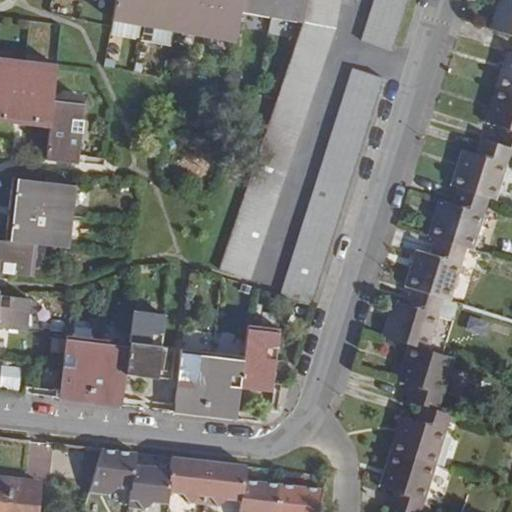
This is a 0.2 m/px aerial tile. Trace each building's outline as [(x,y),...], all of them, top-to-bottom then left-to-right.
[(115,0),(112,20),(235,41),(241,10),(302,22),(276,99),(220,269),(250,279),(335,26),(339,0),(373,0),(361,40),(391,50),(407,0),(115,0)] [(394,491),(388,507),(404,511),(420,511),(452,415),(438,410),(454,359),(427,351),(444,299),(449,301),(466,249),(472,250),(488,198),(495,200),(511,149),(511,148),(511,0),(498,0),(490,29),(511,35),(511,53),(506,52),(484,123),(496,127),(491,142),(480,139),(475,154),(463,151),(452,186),(457,188),(452,204),(440,201),(428,236),(434,239),(429,255),(417,251),(405,286),(413,289),(408,305),(395,301),(383,336),(409,345),(398,381),(412,385),(407,401),(420,405),(415,421),(402,417),(380,487),(394,491)] [(0,122),(50,128),(47,159),(78,163),(79,156),(86,100),(53,96),(57,65),(0,58),(0,122)] [(352,68),(281,297),(310,307),(382,78),(352,68)] [(5,241),(0,239),(0,272),(32,276),(36,244),(68,248),(75,186),(13,178),(5,241)] [(0,327),(26,330),(30,299),(0,295),(0,327)] [(67,335),(60,399),(122,406),(126,375),(157,379),(162,346),(166,315),(134,311),(129,343),(67,335)] [(181,349),(174,412),(237,420),(240,388),(273,392),(280,329),(249,326),(244,357),(181,349)] [(0,365),(0,366),(0,386),(20,389),(22,368),(0,365)] [(139,455),(102,450),(91,487),(103,488),(110,498),(119,490),(132,490),(134,490),(137,469),(135,467),(138,465),(139,455)] [(211,462),(172,458),(171,471),(168,493),(184,496),(193,507),(201,498),(206,499),(211,462)] [(249,467),(211,462),(206,499),(212,499),(219,509),(228,500),(241,500),(243,500),(245,481),(247,481),(249,467)] [(171,471),(137,469),(134,490),(132,490),(130,502),(136,503),(142,511),(145,511),(152,505),(166,507),(168,493),(171,471)] [(0,477),(0,511),(37,511),(40,482),(0,477)] [(279,511),(282,486),(247,481),(245,481),(243,500),(241,500),(239,511),(279,511)] [(317,511),(324,491),(282,486),(279,511),(317,511)] [(103,488),(91,487),(88,496),(110,498),(103,488)] [(205,508),(206,499),(201,498),(193,507),(205,508)] [(212,499),(206,499),(205,508),(219,509),(212,499)] [(130,502),(129,511),(133,511),(142,511),(136,503),(130,502)]
